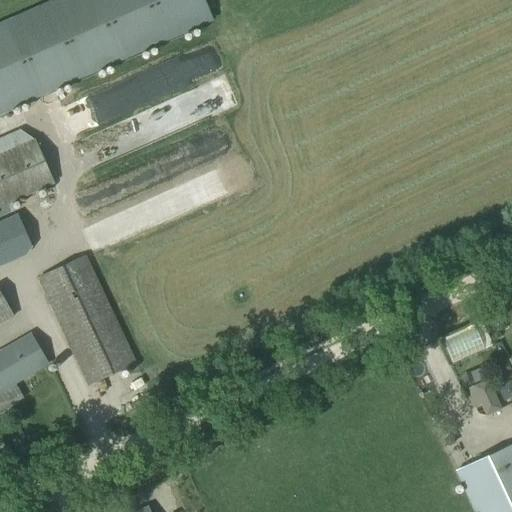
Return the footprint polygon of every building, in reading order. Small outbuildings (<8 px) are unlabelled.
[(196,0),(56,0),(0,24),(0,114),(207,24),(196,0)] [(171,53),(129,66),(136,87),(132,88),(134,94),(180,80),(171,53)] [(72,164),(212,108),(203,86),(64,142),(72,164)] [(180,160),(208,153),(203,133),(175,141),(180,160)] [(31,142),(0,155),(0,206),(50,185),(31,142)] [(15,217),(0,223),(0,265),(31,252),(15,217)] [(83,257),(35,280),(87,387),(135,365),(83,257)] [(0,324),(12,318),(0,297),(0,324)] [(29,333),(0,350),(0,392),(47,366),(29,333)] [(511,511),(511,446),(455,473),(473,511),(511,511)]
